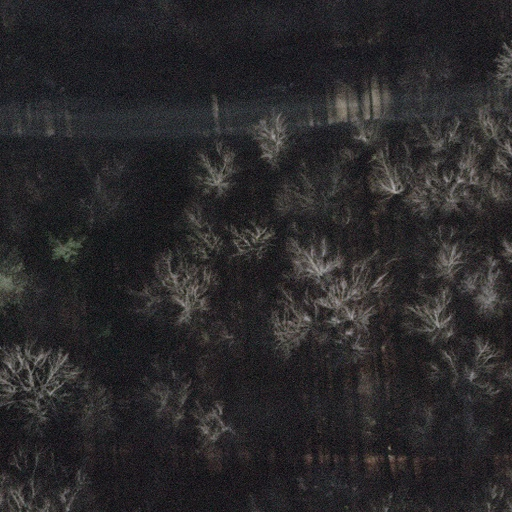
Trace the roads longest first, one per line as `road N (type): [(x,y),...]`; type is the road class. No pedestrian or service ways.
road 1 (track): [(511,98),(174,128),(0,120)]
road 2 (track): [(511,465),(399,468),(0,451)]
